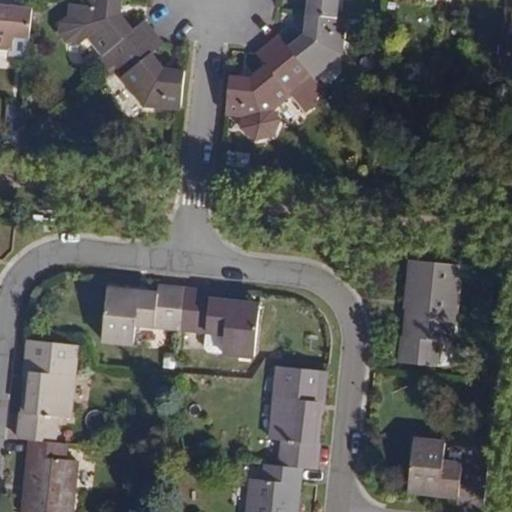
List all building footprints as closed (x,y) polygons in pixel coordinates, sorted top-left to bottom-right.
[(114,67),(153,33),(142,22),(132,31),(120,17),(121,0),(79,0),(79,7),(65,5),(64,18),(54,26),(53,38),(63,45),(75,47),(77,49),(86,41),(101,58),(104,55),(114,67)] [(309,0),(308,17),(338,20),(340,5),(355,7),(355,0),(309,0)] [(0,49),(13,51),(13,57),(32,58),(36,10),(27,9),(0,6),(0,49)] [(269,46),(315,106),(327,96),(316,82),(344,60),(348,21),(338,20),(308,17),(307,37),(290,49),(280,38),(269,46)] [(186,72),(166,70),(153,56),(165,46),(153,33),(114,67),(124,79),(121,82),(143,109),(183,113),(186,72)] [(315,106),(269,46),(256,56),(265,69),(251,80),(230,77),(227,119),(243,121),(242,132),(256,142),(275,140),(281,124),(274,115),(291,102),(302,115),(315,106)] [(25,130),(27,106),(8,104),(6,128),(25,130)] [(465,269),(415,264),(411,304),(421,306),(420,314),(414,314),(411,340),(407,340),(404,366),(441,370),(443,345),(457,346),(465,269)] [(181,332),(186,291),(160,288),(159,295),(131,291),(128,293),(126,296),(125,299),(108,297),(105,342),(135,345),(137,327),(181,332)] [(186,291),(181,332),(212,335),(210,353),(226,354),(258,357),(262,313),(245,311),(243,306),(239,303),(213,300),(213,294),(186,291)] [(33,448),(68,451),(69,444),(76,376),(64,375),(66,353),(31,350),(28,379),(35,380),(35,389),(30,389),(26,420),(24,420),(21,447),(33,448)] [(273,457),(273,472),(306,475),(319,476),(322,449),(319,449),(322,419),(319,419),(320,407),(327,408),(330,379),(294,375),(292,396),(279,395),(273,457)] [(30,389),(35,389),(35,380),(28,379),(27,389),(30,389)] [(449,439),(417,436),(412,479),(431,481),(431,485),(433,488),(436,490),(459,493),(459,500),(486,503),(490,461),(447,456),(449,439)] [(68,451),(33,448),(28,492),(34,492),(33,503),(27,502),(25,511),(75,511),(80,466),(67,464),(68,451)] [(302,511),(306,475),(273,472),(273,486),(257,485),(254,511),(302,511)]
